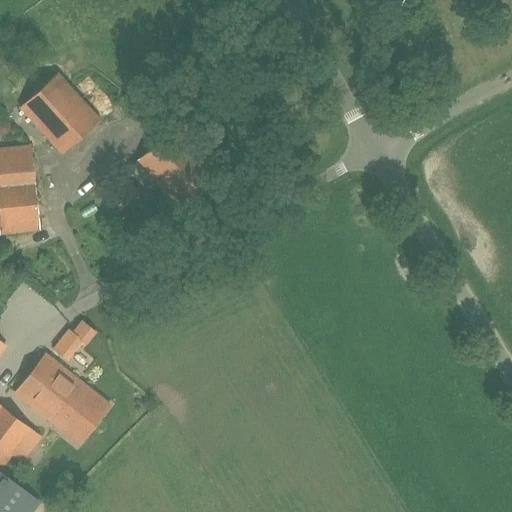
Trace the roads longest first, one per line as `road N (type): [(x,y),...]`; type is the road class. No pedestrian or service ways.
road 1 (unclassified): [(511,377),(381,150)]
road 2 (unclassified): [(381,150),(280,0)]
road 3 (unclassified): [(511,83),(381,150)]
